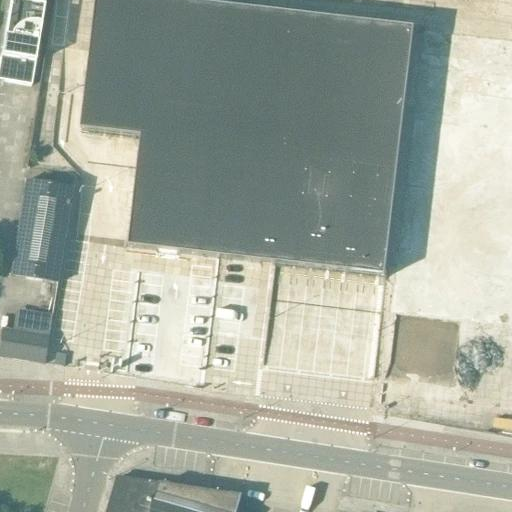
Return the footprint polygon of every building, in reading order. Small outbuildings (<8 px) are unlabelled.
[(129,249),(393,280),(404,187),(411,122),(422,32),(146,0),(96,0),(81,133),(141,140),(129,249)] [(0,56),(0,58),(1,59),(33,64),(43,9),(9,4),(0,56)] [(8,279),(56,287),(71,192),(24,184),(8,279)] [(206,330),(253,336),(259,284),(128,268),(115,377),(199,387),(206,330)] [(0,331),(0,359),(43,367),(47,339),(0,331)] [(237,511),(241,498),(117,479),(107,511),(237,511)]
